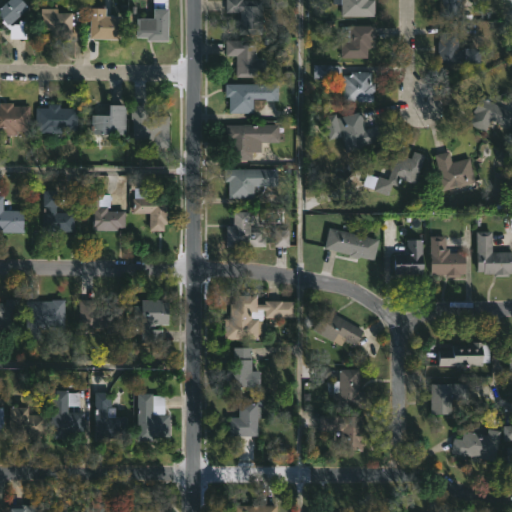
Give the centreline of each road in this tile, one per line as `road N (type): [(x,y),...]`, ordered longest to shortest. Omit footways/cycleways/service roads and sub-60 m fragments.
road 1 (residential): [(511,313),(400,325),(368,299),(257,273),(0,269)]
road 2 (residential): [(511,502),(399,474),(0,473)]
road 3 (tertiary): [(194,0),(193,511)]
road 4 (residential): [(193,76),(0,74)]
road 5 (residential): [(400,325),(399,474)]
